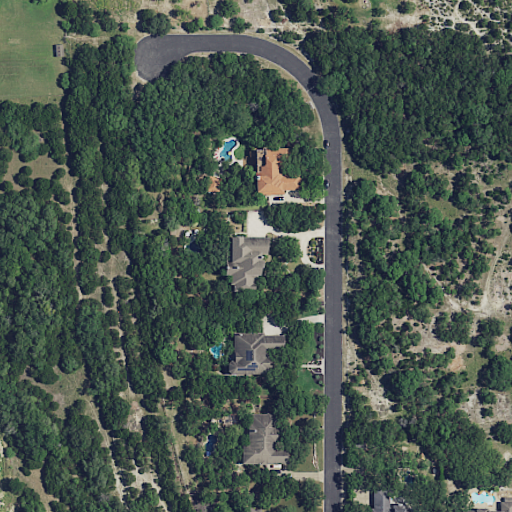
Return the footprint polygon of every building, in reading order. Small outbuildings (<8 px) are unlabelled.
[(288,148),(254,148),(254,194),(283,194),(283,190),(298,190),(298,173),(282,172),(282,159),(288,159),(288,148)] [(266,237),(225,237),(225,275),(230,275),(230,291),(254,291),(254,275),(260,275),(260,254),(266,254),(266,237)] [(282,334),(262,335),(262,330),(231,332),(233,360),(227,361),(228,377),(268,374),(266,350),(283,348),(282,334)] [(241,464),(285,464),(285,448),(275,448),(275,413),(247,413),(247,442),(241,442),(241,464)] [(417,511),(417,508),(404,509),(404,504),(388,505),(386,488),(370,489),(371,511),(417,511)] [(511,511),(511,496),(497,499),(499,507),(466,511),(511,511)]
